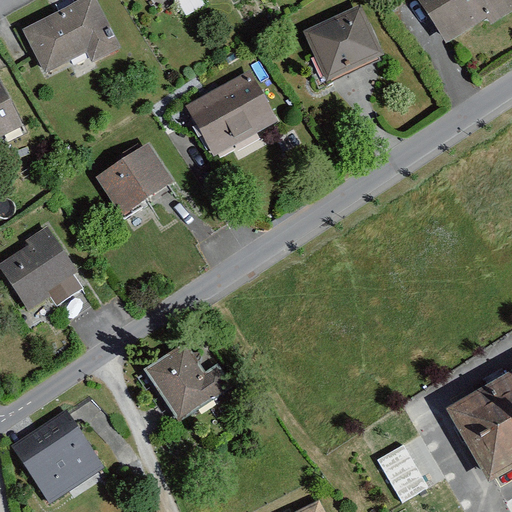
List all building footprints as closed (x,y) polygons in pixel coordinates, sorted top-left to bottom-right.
[(160,0),(165,8),(178,0),(160,0)] [(511,14),(511,10),(504,0),(413,0),(408,4),(440,51),(481,24),(486,32),(511,14)] [(87,5),(16,39),(38,84),(80,63),(85,73),(113,60),(87,5)] [(354,18),(299,43),(322,93),(376,68),(354,18)] [(184,112),(210,162),(272,130),(245,79),(184,112)] [(0,106),(0,145),(16,137),(0,106)] [(142,153),(91,186),(116,224),(167,191),(142,153)] [(58,305),(83,290),(46,230),(27,241),(31,248),(0,267),(27,310),(52,295),(58,305)] [(142,381),(176,433),(234,395),(220,374),(200,387),(180,357),(142,381)] [(511,374),(450,411),(490,481),(511,468),(511,374)] [(52,504),(107,470),(76,420),(21,454),(52,504)] [(429,488),(405,445),(378,460),(403,503),(429,488)]
